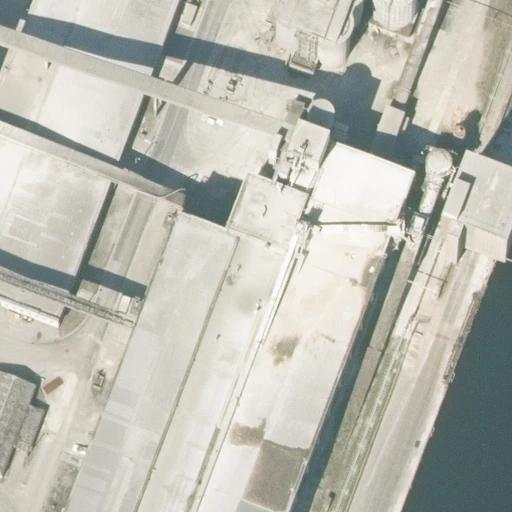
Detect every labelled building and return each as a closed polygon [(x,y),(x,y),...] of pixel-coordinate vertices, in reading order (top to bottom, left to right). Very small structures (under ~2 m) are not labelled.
[(39,0),(0,106),(0,318),(57,339),(185,0),(39,0)] [(289,0),(288,3),(286,6),(285,15),(286,22),(283,29),(279,32),(274,37),(272,46),(273,56),(278,65),(286,67),(287,65),(276,61),(299,0),(289,0)] [(365,10),(362,19),(363,25),(363,32),(375,0),(374,3),(369,9),(365,10)] [(295,146),(305,119),(291,115),(281,141),(295,146)] [(238,254),(188,235),(144,351),(139,363),(83,511),(308,511),(427,198),(385,182),(366,175),(344,166),(347,160),(332,155),(340,132),(305,119),(293,153),(294,153),(283,184),(290,186),(283,205),(260,196),(238,254)] [(397,149),(403,134),(403,132),(384,125),(367,172),(386,179),(397,149)] [(403,134),(397,149),(401,151),(407,134),(403,134)] [(451,221),(438,254),(449,258),(443,273),(455,277),(460,263),(503,280),(511,256),(511,208),(462,190),(451,221)] [(0,387),(0,492),(2,493),(15,464),(30,470),(47,428),(31,421),(39,403),(0,387)]
